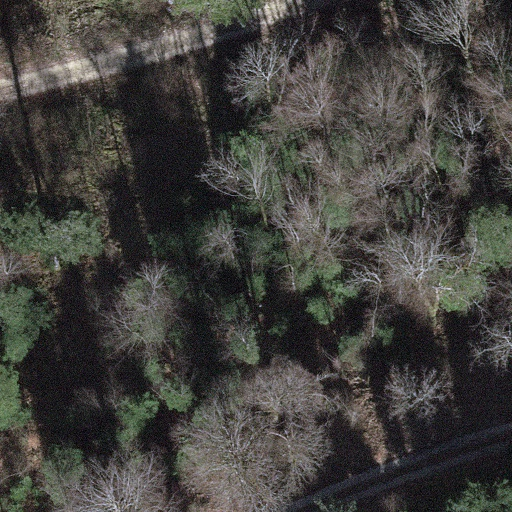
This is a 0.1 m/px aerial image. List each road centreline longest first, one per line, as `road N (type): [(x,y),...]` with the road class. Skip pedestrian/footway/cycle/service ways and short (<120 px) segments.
road 1 (track): [(284,0),(0,80)]
road 2 (track): [(290,511),(511,433)]
